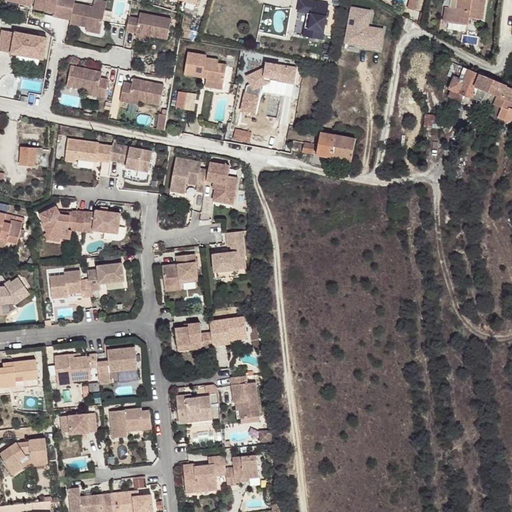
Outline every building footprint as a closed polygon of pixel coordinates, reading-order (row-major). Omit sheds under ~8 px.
[(58,0),(36,0),(36,4),(35,9),(55,13),(56,13),(58,0)] [(75,0),(58,0),(56,13),(55,13),(55,17),(72,20),(75,3),(75,0)] [(95,0),(94,7),(75,3),(72,20),(71,23),(88,27),(102,30),(107,1),(101,0),(95,0)] [(329,4),(305,0),(300,0),(298,11),(307,13),(311,14),(309,28),(305,27),(304,36),(323,40),(329,4)] [(409,0),(407,8),(415,10),(417,0),(409,0)] [(452,28),(472,30),(474,23),(483,24),(484,13),(488,14),(489,0),(455,0),(455,1),(462,2),(461,14),(454,13),(452,28)] [(373,13),(354,8),(347,40),(362,43),(362,46),(381,50),(385,32),(371,29),(373,13)] [(139,18),(129,16),(126,31),(136,33),(150,35),(167,39),(171,18),(140,12),(139,18)] [(4,31),(0,50),(28,56),(28,53),(32,54),(31,57),(45,59),(48,38),(4,31)] [(184,73),(206,77),(224,80),(227,65),(217,63),(218,60),(206,57),(207,55),(188,52),(184,73)] [(263,70),(247,77),(251,86),(248,87),(243,115),(256,117),(262,86),(264,85),(264,81),(271,82),(271,78),(279,79),(278,82),(288,83),(288,80),(294,81),(296,69),(267,64),(266,70),(263,70)] [(454,78),(458,67),(451,64),(447,75),(454,78)] [(89,90),(99,92),(102,77),(103,71),(72,65),(68,86),(89,90)] [(510,125),(511,121),(511,110),(510,110),(511,106),(511,90),(506,87),(505,86),(459,67),(458,67),(454,78),(449,90),(451,91),(464,96),(471,99),(475,90),(498,99),(494,109),(488,124),(497,124),(499,119),(510,125)] [(19,88),(42,92),(44,79),(21,75),(19,88)] [(99,92),(98,95),(106,97),(109,79),(102,77),(99,92)] [(132,84),(124,82),(121,100),(128,102),(129,98),(139,100),(160,104),(164,84),(133,78),(132,84)] [(222,88),(223,83),(206,80),(205,85),(222,88)] [(471,99),(494,109),(498,99),(475,90),(471,99)] [(449,96),(462,101),(464,97),(451,91),(449,96)] [(188,93),(180,92),(177,107),(185,109),(188,93)] [(165,131),(168,115),(161,114),(158,129),(165,131)] [(441,129),(442,117),(426,115),(424,128),(441,129)] [(235,129),(233,138),(260,143),(262,134),(235,129)] [(356,139),(321,133),(319,145),(317,156),(352,162),(356,139)] [(76,158),(96,160),(97,156),(101,157),(100,161),(110,162),(110,160),(112,145),(98,143),(99,141),(68,137),(65,159),(75,160),(76,158)] [(294,140),(291,155),(303,157),(304,154),(313,155),(315,144),(294,140)] [(116,143),(113,143),(112,145),(110,160),(127,163),(126,167),(149,171),(153,150),(116,143)] [(20,165),(35,167),(36,155),(40,156),(42,149),(21,148),(20,165)] [(197,188),(205,189),(207,178),(209,167),(201,167),(202,160),(176,155),(171,188),(186,191),(188,181),(188,178),(199,180),(198,182),(197,188)] [(230,163),(210,159),(209,167),(207,178),(214,179),(217,180),(216,186),(215,193),(234,196),(238,174),(228,172),(230,163)] [(285,174),(285,184),(293,184),(293,179),(297,179),(297,174),(285,174)] [(215,193),(214,198),(233,201),(234,196),(215,193)] [(72,231),(82,232),(83,232),(85,212),(72,211),(71,211),(70,212),(70,215),(61,214),(59,210),(57,205),(39,212),(43,221),(42,221),(47,234),(48,236),(61,238),(71,239),(72,231)] [(7,240),(8,240),(18,242),(22,222),(16,220),(17,216),(0,211),(0,231),(1,231),(0,236),(7,238),(7,240)] [(95,213),(85,212),(83,232),(90,233),(93,233),(93,230),(118,234),(120,216),(106,214),(99,214),(95,213)] [(245,254),(242,229),(227,231),(229,244),(231,244),(232,250),(213,253),(214,271),(239,268),(238,255),(245,254)] [(60,242),(61,238),(48,236),(47,234),(45,234),(47,240),(60,242)] [(0,245),(6,247),(8,240),(7,240),(7,238),(0,236),(0,245)] [(162,264),(164,284),(180,283),(181,281),(198,279),(195,251),(177,253),(178,262),(178,265),(174,265),(173,263),(162,264)] [(238,255),(239,268),(246,267),(245,254),(238,255)] [(97,267),(87,268),(87,275),(89,288),(100,287),(99,280),(113,279),(123,278),(122,260),(97,263),(97,267)] [(83,294),(89,293),(89,288),(87,275),(81,276),(80,266),(64,268),(64,271),(49,273),(52,295),(67,293),(67,291),(67,287),(70,287),(70,290),(83,289),(83,294)] [(0,305),(3,305),(3,299),(11,298),(14,301),(23,295),(20,291),(27,288),(17,274),(10,279),(4,284),(0,284),(0,305)] [(246,315),(209,319),(210,330),(212,344),(230,342),(229,337),(248,335),(246,315)] [(202,347),(212,345),(212,344),(210,330),(200,331),(198,320),(187,322),(188,325),(183,325),(174,327),(176,344),(201,341),(202,347)] [(97,362),(99,380),(110,378),(109,367),(137,364),(135,341),(107,344),(108,355),(109,360),(97,362)] [(177,350),(202,347),(201,341),(176,344),(177,350)] [(97,357),(96,349),(88,350),(88,352),(80,353),(74,353),(69,354),(68,350),(54,352),(56,376),(71,374),(72,377),(91,375),(90,363),(97,362),(97,357)] [(0,392),(26,390),(25,385),(40,384),(39,377),(36,357),(14,360),(14,365),(4,366),(0,366),(0,392)] [(249,381),(248,374),(246,374),(233,375),(236,401),(237,401),(241,401),(242,417),(261,415),(258,380),(249,381)] [(89,388),(99,387),(98,379),(88,380),(89,388)] [(218,387),(213,382),(206,384),(207,390),(210,389),(210,391),(218,390),(218,387)] [(100,398),(99,389),(91,390),(92,399),(100,398)] [(189,398),(188,394),(178,395),(180,423),(191,422),(190,419),(201,418),(214,416),(212,395),(194,397),(189,398)] [(109,406),(112,432),(127,431),(126,426),(126,422),(142,420),(143,424),(151,423),(149,405),(141,406),(140,402),(109,406)] [(95,409),(68,412),(69,427),(70,430),(97,427),(95,409)] [(69,427),(68,412),(60,412),(62,428),(69,427)] [(272,428),(262,430),(263,439),(274,438),(272,428)] [(32,458),(49,457),(47,435),(29,437),(29,442),(21,443),(18,439),(2,451),(9,460),(14,468),(24,461),(23,459),(22,457),(27,452),(31,452),(31,455),(32,458)] [(226,467),(225,454),(210,456),(210,463),(211,466),(204,467),(204,464),(196,465),(195,463),(184,464),(186,492),(198,491),(198,488),(207,487),(208,490),(218,489),(217,475),(219,471),(227,470),(226,467)] [(235,466),(226,467),(227,470),(227,474),(228,485),(237,484),(237,482),(246,480),(246,478),(251,477),(260,476),(258,454),(234,456),(235,466)] [(49,461),(49,457),(32,458),(31,455),(23,459),(24,461),(14,468),(9,460),(7,461),(15,473),(32,460),(32,463),(49,461)] [(143,476),(133,477),(135,485),(144,484),(143,476)] [(103,511),(113,511),(112,490),(91,493),(91,495),(86,496),(85,493),(80,494),(79,485),(69,486),(71,511),(96,511),(104,511),(103,511)] [(112,490),(113,511),(122,511),(123,508),(135,507),(135,511),(154,510),(152,491),(139,492),(134,493),(134,488),(112,490)]
